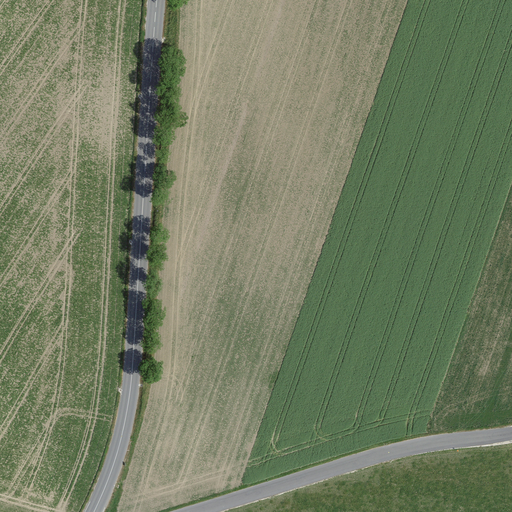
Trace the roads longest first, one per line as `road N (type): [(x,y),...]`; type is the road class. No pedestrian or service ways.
road 1 (tertiary): [(156,0),(129,398),(94,511)]
road 2 (tertiary): [(188,511),(389,451),(511,432)]
